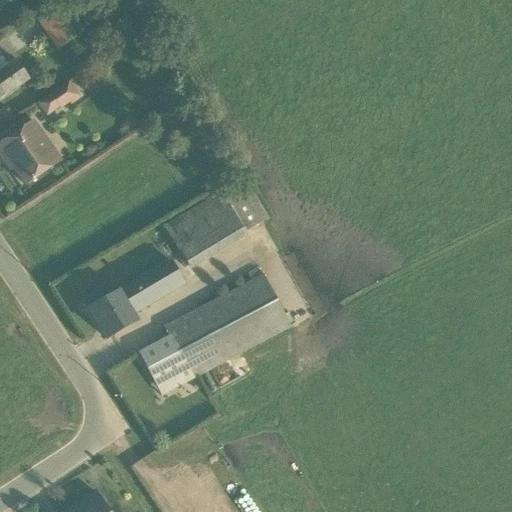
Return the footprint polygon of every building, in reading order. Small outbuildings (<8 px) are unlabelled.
[(64,9),(37,28),(58,58),(85,39),(64,9)] [(0,102),(31,82),(14,58),(0,67),(0,102)] [(44,116),(80,98),(71,82),(36,101),(44,116)] [(34,122),(0,144),(0,161),(2,165),(7,163),(23,187),(61,162),(34,122)] [(164,230),(189,273),(268,229),(244,185),(164,230)] [(174,263),(125,290),(88,311),(106,343),(139,325),(132,313),(185,283),(174,263)] [(293,333),(265,277),(133,343),(161,399),(293,333)] [(107,511),(96,494),(68,511),(107,511)]
